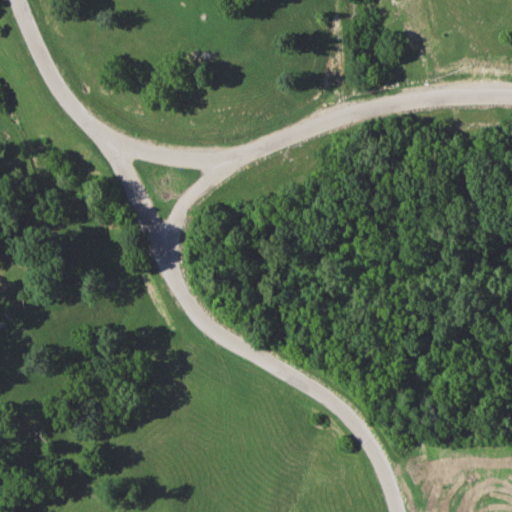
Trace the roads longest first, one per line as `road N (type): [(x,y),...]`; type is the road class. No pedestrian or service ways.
road 1 (residential): [(18,0),(53,76),(114,146),(179,290),(202,320),(311,386),(364,434),(399,511)]
road 2 (residential): [(511,99),(453,96),(341,112),(227,162),(114,146)]
